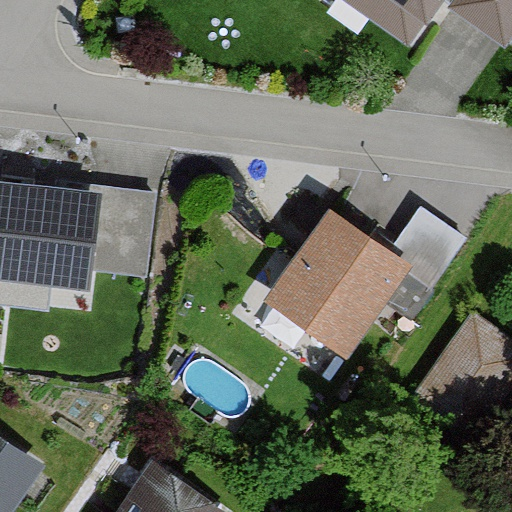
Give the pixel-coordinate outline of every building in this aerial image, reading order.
[(342,0),(407,43),(435,0),(342,0)] [(511,0),(456,0),(449,12),(503,48),(511,34),(511,0)] [(99,188),(0,172),(0,268),(85,281),(99,188)] [(410,265),(329,206),(265,292),(346,351),(410,265)] [(511,374),(511,341),(462,312),(406,408),(470,446),(511,374)] [(0,511),(5,511),(36,466),(0,442),(0,511)] [(213,511),(216,508),(145,463),(113,511),(213,511)]
